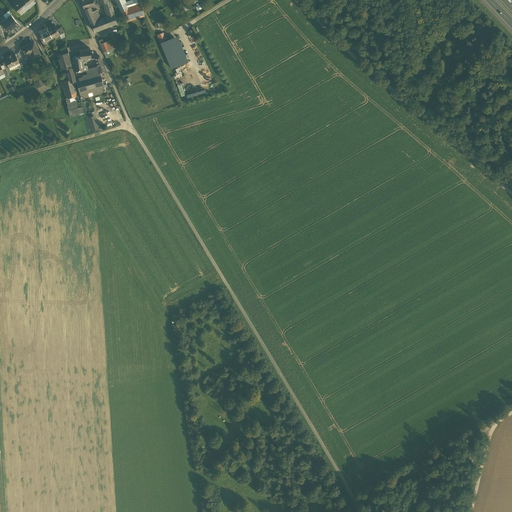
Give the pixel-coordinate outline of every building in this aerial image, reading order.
[(21,0),(20,1),(19,0),(13,0),(11,2),(14,6),(15,6),(21,14),(34,3),(31,0),(21,0)] [(125,2),(123,0),(115,0),(121,11),(128,8),(125,2)] [(96,22),(91,23),(95,32),(117,23),(110,2),(105,3),(109,17),(101,20),(96,22)] [(138,4),(128,8),(121,11),(125,21),(143,16),(139,4),(138,4)] [(10,9),(8,11),(11,14),(14,18),(16,16),(10,9)] [(97,10),(91,12),(96,22),(101,20),(97,10)] [(91,12),(87,14),(91,24),(91,23),(96,22),(91,12)] [(11,14),(6,18),(14,28),(16,26),(18,28),(20,26),(14,18),(11,14)] [(6,18),(1,22),(11,34),(13,32),(12,30),(14,28),(6,18)] [(166,20),(157,23),(158,28),(168,25),(166,20)] [(54,25),(47,29),(52,37),(59,34),(57,30),(55,25),(54,25)] [(47,29),(40,32),(42,37),(44,41),(45,41),(52,37),(47,29)] [(177,35),(160,43),(171,68),(188,61),(177,35)] [(100,44),(103,52),(104,52),(111,49),(116,47),(113,39),(100,44)] [(33,42),(21,48),(22,50),(25,57),(26,57),(32,53),(34,57),(40,55),(33,42)] [(80,60),(80,56),(72,57),(70,47),(67,47),(69,57),(72,66),(73,71),(86,69),(84,59),(80,60)] [(90,48),(79,50),(80,56),(80,60),(84,59),(91,58),(90,48)] [(14,53),(4,58),(6,61),(9,67),(19,62),(14,53)] [(72,66),(69,57),(67,53),(57,55),(61,70),(65,69),(67,74),(69,80),(62,82),(66,98),(69,98),(74,96),(75,101),(70,103),(67,103),(68,110),(70,117),(84,114),(78,91),(76,91),(74,81),(76,81),(73,71),(72,66)] [(86,69),(73,71),(76,81),(79,92),(103,85),(100,75),(107,72),(100,56),(95,57),(97,66),(86,69)] [(9,67),(6,61),(3,63),(5,68),(8,73),(11,71),(9,67)] [(42,79),(34,83),(37,88),(44,84),(42,79)] [(103,85),(79,92),(81,98),(105,91),(103,85)] [(98,127),(95,116),(87,118),(90,129),(98,127)]
